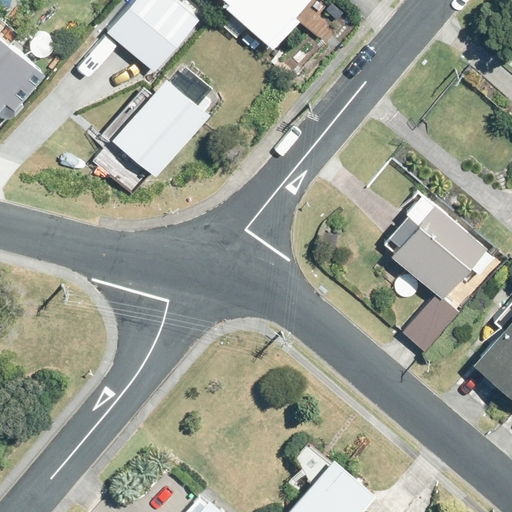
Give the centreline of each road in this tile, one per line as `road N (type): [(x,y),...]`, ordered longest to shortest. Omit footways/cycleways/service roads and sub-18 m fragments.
road 1 (residential): [(191,267),(292,303),(511,489)]
road 2 (residential): [(436,0),(246,226),(191,267)]
road 3 (residential): [(191,267),(127,386),(20,511)]
road 4 (residential): [(0,224),(191,267)]
